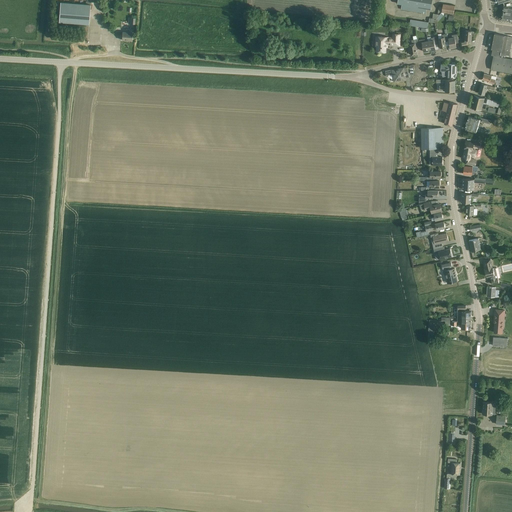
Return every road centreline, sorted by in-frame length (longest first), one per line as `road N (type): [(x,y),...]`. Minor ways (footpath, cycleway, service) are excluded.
road 1 (track): [(34,501),(60,62)]
road 2 (tertiary): [(465,511),(479,314),(451,172),(464,100)]
road 3 (tertiary): [(347,77),(179,68)]
road 4 (tertiary): [(476,57),(443,56),(347,77)]
